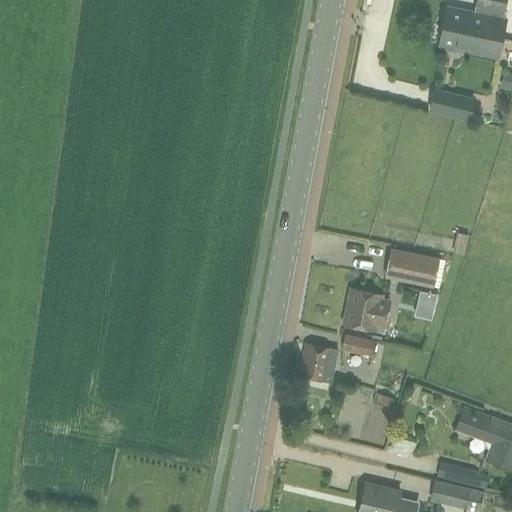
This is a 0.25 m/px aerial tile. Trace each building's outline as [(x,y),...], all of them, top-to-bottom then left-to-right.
[(446,8),(443,26),(501,38),(505,20),(500,19),(502,11),(503,11),(505,0),(476,0),(476,5),(477,6),(475,14),(446,8)] [(501,38),(443,26),(439,45),(446,46),(445,51),(448,55),(456,57),(460,54),(461,49),(497,57),(501,38)] [(511,73),(505,72),(501,86),(511,88),(511,73)] [(507,107),(507,89),(491,89),(491,107),(507,107)] [(468,119),(473,99),(434,90),(429,110),(468,119)] [(392,248),(386,275),(433,285),(439,258),(392,248)] [(342,324),(382,332),(384,323),(376,322),(382,295),(349,289),(342,324)] [(418,290),(413,315),(430,318),(435,293),(418,290)] [(340,349),(372,355),(375,338),(343,332),(340,349)] [(336,351),(327,349),(304,344),(298,376),(321,380),(321,381),(330,383),(336,351)] [(352,382),(338,380),(336,391),(350,394),(352,382)] [(381,394),(378,402),(388,405),(391,397),(381,394)] [(511,469),(511,424),(490,416),(489,420),(462,411),(456,429),(486,440),(485,442),(488,447),(491,447),(486,460),(511,469)] [(435,476),(484,488),(488,472),(439,460),(435,476)] [(429,500),(465,509),(478,511),(483,491),(470,488),(434,479),(429,500)] [(358,511),(409,511),(412,502),(397,498),(399,492),(365,484),(358,511)]
